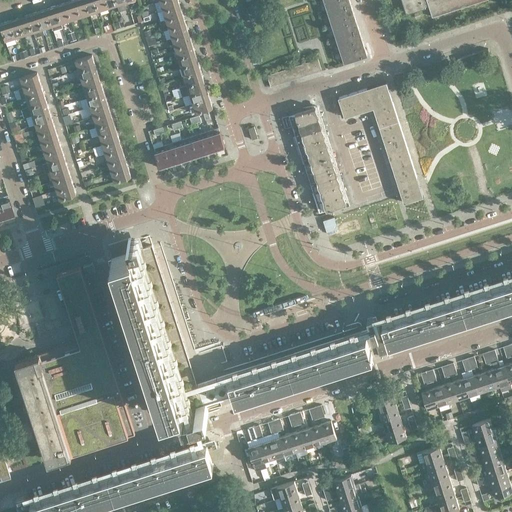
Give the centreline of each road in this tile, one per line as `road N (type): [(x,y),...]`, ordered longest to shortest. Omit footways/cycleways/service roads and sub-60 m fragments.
road 1 (unclassified): [(160,440),(511,327)]
road 2 (unclassified): [(511,213),(338,266),(309,250),(277,159)]
road 3 (unclassified): [(164,200),(110,41),(100,37),(0,71)]
road 4 (unclassified): [(164,200),(205,319),(225,337),(326,311),(336,293)]
road 5 (unclassified): [(160,440),(94,232)]
road 6 (unclassified): [(336,293),(511,238)]
road 7 (unclassified): [(0,493),(160,440)]
road 8 (unclassified): [(247,167),(279,261),(311,288),(336,293)]
road 9 (unclassified): [(384,64),(501,29),(511,63)]
road 10 (unclassified): [(381,305),(511,265)]
road 11 (unclassified): [(258,104),(384,64)]
road 12 (unclassified): [(40,249),(0,124)]
road 13 (unclassified): [(112,511),(237,472)]
